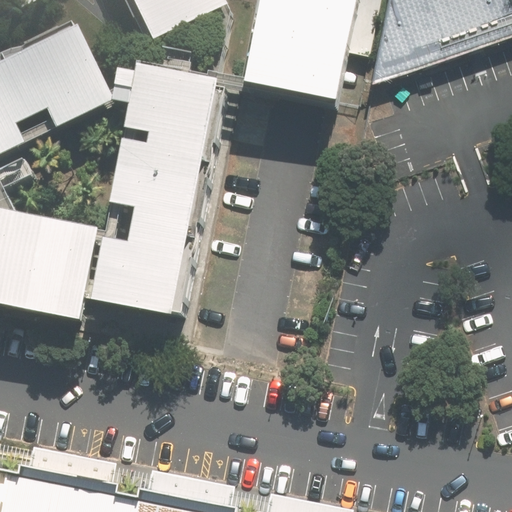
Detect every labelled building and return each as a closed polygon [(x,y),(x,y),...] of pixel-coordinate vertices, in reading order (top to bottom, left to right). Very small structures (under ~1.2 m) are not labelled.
[(239,0),(146,0),(168,44),(244,8),(239,0)] [(278,0),(261,88),(351,105),(371,0),(278,0)] [(511,31),(511,0),(397,0),(386,71),(511,31)] [(72,131),(129,104),(93,30),(0,75),(0,165),(40,147),(31,129),(64,113),(72,131)] [(172,71),(150,67),(148,78),(135,76),(129,107),(146,110),(110,305),(197,321),(240,91),(258,95),(260,83),(222,76),(221,80),(203,76),(206,58),(175,53),(172,71)] [(8,212),(0,252),(0,307),(99,327),(118,234),(8,212)] [(0,511),(366,511),(0,439),(0,511)]
